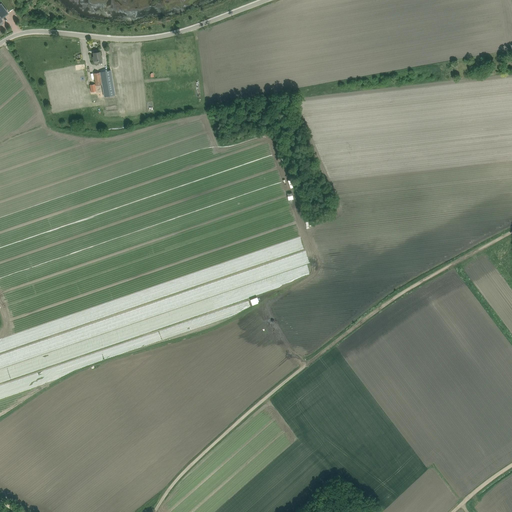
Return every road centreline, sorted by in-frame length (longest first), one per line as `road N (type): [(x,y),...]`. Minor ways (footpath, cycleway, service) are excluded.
road 1 (track): [(154,511),(191,463),(346,332),(511,232)]
road 2 (unclassified): [(0,43),(27,31),(155,37),(267,0)]
